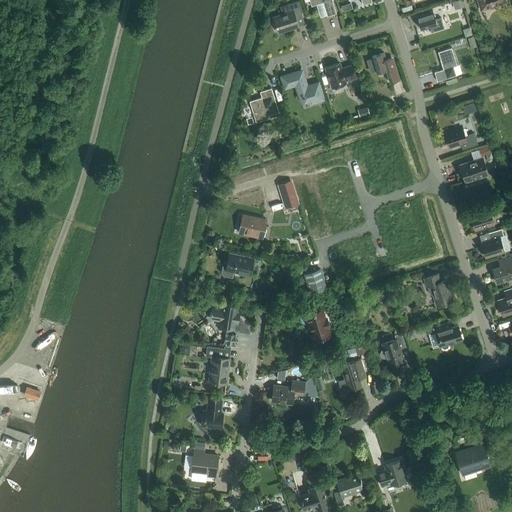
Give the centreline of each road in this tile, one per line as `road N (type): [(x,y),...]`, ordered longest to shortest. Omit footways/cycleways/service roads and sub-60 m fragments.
road 1 (unclassified): [(0,371),(19,353),(75,204),(128,0)]
road 2 (residential): [(394,24),(422,143),(493,368)]
road 3 (unclassified): [(177,290),(252,0)]
road 4 (residential): [(243,455),(304,448),(361,424),(395,394),(493,368)]
road 5 (residential): [(243,455),(257,316)]
road 6 (residential): [(271,63),(394,24)]
